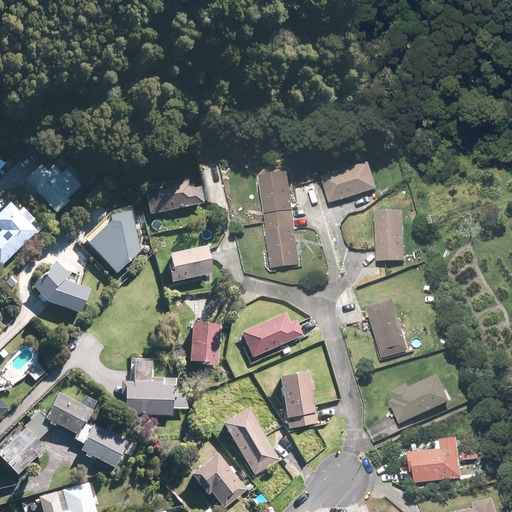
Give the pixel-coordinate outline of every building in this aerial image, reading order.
[(50,157),(27,179),(57,209),(66,201),(64,199),(77,185),(50,157)] [(368,166),(324,179),(331,202),(375,189),(368,166)] [(288,175),(262,178),(273,268),(299,265),(288,175)] [(170,183),(146,189),(152,212),(200,201),(198,189),(193,190),(190,179),(170,183)] [(0,265),(34,232),(10,207),(0,216),(0,228),(3,231),(0,233),(0,265)] [(120,216),(90,245),(114,271),(137,251),(128,214),(120,216)] [(403,260),(402,215),(378,216),(379,261),(403,260)] [(204,248),(170,255),(175,280),(209,272),(204,248)] [(79,312),(87,291),(63,282),(61,281),(65,277),(55,266),(34,287),(47,301),(79,312)] [(393,303),(370,310),(384,357),(406,350),(393,303)] [(283,316),(243,334),(252,356),(300,335),(294,322),(287,325),(283,316)] [(217,326),(192,325),(191,361),(216,362),(217,326)] [(150,362),(135,361),(134,381),(149,381),(150,362)] [(305,373),(280,378),(290,427),(315,422),(305,373)] [(402,423),(449,402),(439,379),(397,397),(399,401),(394,404),(402,423)] [(172,387),(135,386),(134,413),(171,413),(172,387)] [(88,410),(60,395),(47,418),(75,433),(88,410)] [(275,460),(246,412),(225,424),(254,472),(275,460)] [(40,414),(27,427),(38,439),(51,426),(40,414)] [(112,465),(123,442),(93,427),(82,450),(112,465)] [(42,449),(25,431),(1,455),(18,473),(42,449)] [(198,437),(191,431),(182,440),(189,446),(198,437)] [(416,468),(417,481),(460,477),(456,440),(442,442),(442,451),(410,455),(412,468),(416,468)] [(243,490),(214,456),(195,473),(223,506),(243,490)] [(93,511),(85,484),(40,497),(44,511),(93,511)] [(495,511),(492,502),(474,506),(475,510),(468,511),(495,511)]
